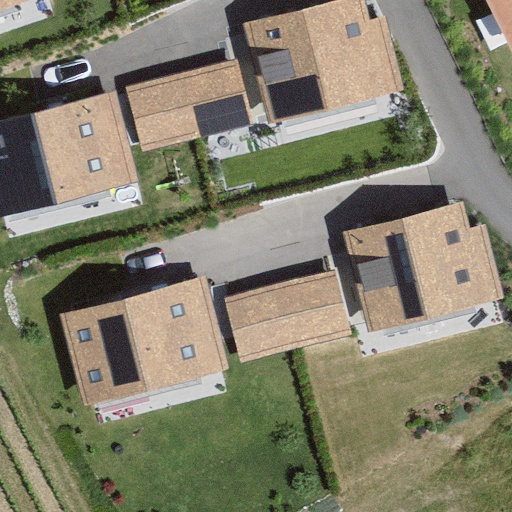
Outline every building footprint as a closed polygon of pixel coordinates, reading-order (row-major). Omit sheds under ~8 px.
[(0,0),(0,10),(31,0),(0,0)] [(339,0),(241,25),(266,124),(403,90),(384,16),(368,20),(363,0),(339,0)] [(511,0),(496,0),(509,25),(511,23),(511,0)] [(238,61),(126,90),(142,154),(255,125),(238,61)] [(116,90),(0,119),(0,219),(140,183),(116,90)] [(343,234),(368,333),(504,299),(486,226),(470,230),(463,204),(343,234)] [(336,270),(224,299),(240,364),(352,335),(336,270)] [(204,277),(60,315),(84,408),(229,370),(204,277)]
